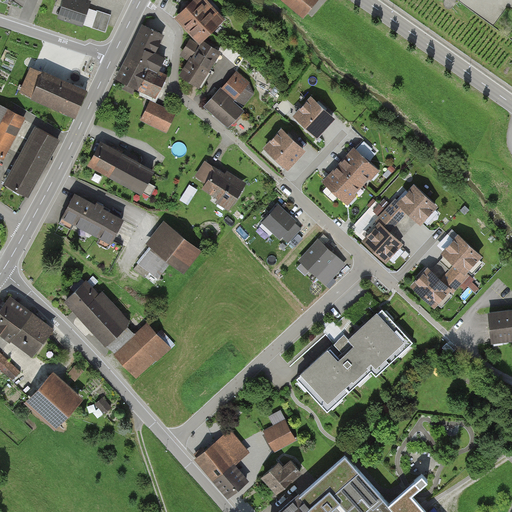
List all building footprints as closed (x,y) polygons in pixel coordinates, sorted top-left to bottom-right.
[(94,4),(80,0),(65,0),(60,19),(88,27),(94,4)] [(202,0),(199,0),(180,19),(203,42),(224,21),(202,0)] [(319,0),(280,0),(304,19),(319,0)] [(112,16),(98,12),(93,29),(106,33),(112,16)] [(169,37),(147,26),(121,81),(161,100),(172,77),(163,73),(171,57),(161,52),(169,37)] [(193,63),(184,77),(203,89),(227,52),(208,40),(204,45),(194,39),(183,56),(193,63)] [(75,117),(87,90),(35,66),(23,93),(75,117)] [(237,69),(222,86),(239,102),(255,84),(237,69)] [(239,102),(222,86),(205,106),(233,129),(249,110),(239,102)] [(312,95),(293,115),(319,138),(337,118),(312,95)] [(169,133),(179,114),(152,101),(143,121),(169,133)] [(0,155),(8,160),(29,118),(0,103),(0,155)] [(282,126),(263,147),(289,170),(307,149),(282,126)] [(57,144),(37,132),(6,185),(27,197),(57,144)] [(152,176),(103,148),(92,167),(142,194),(152,176)] [(375,169),(355,150),(326,181),(346,200),(375,169)] [(250,188),(208,165),(201,178),(211,183),(208,188),(223,197),(219,204),(236,213),(250,188)] [(414,183),(395,203),(421,226),(440,206),(414,183)] [(190,204),(199,188),(191,184),(182,199),(190,204)] [(121,223),(76,199),(64,220),(109,245),(121,223)] [(294,223),(278,209),(264,223),(280,238),(294,223)] [(380,220),(362,240),(387,263),(406,243),(380,220)] [(149,245),(184,272),(198,254),(164,227),(149,245)] [(459,232),(440,252),(465,276),(484,255),(459,232)] [(343,265),(317,243),(301,262),(326,284),(343,265)] [(429,265),(410,285),(435,308),(454,288),(429,265)] [(88,282),(66,299),(106,349),(135,326),(108,293),(101,298),(88,282)] [(57,332),(10,298),(0,311),(0,335),(35,361),(57,332)] [(410,346),(381,314),(349,343),(355,350),(339,365),(328,353),(299,381),(328,412),(371,371),(377,377),(410,346)] [(511,314),(491,317),(494,344),(511,341),(511,314)] [(154,324),(120,354),(141,378),(175,348),(154,324)] [(19,373),(0,354),(0,368),(12,380),(19,373)] [(83,406),(54,378),(31,402),(60,429),(83,406)] [(106,396),(90,404),(98,418),(114,409),(106,396)] [(290,423),(266,435),(274,452),(299,440),(290,423)] [(232,425),(195,455),(231,499),(251,482),(237,464),(253,451),(232,425)] [(291,451),(265,477),(281,493),(307,467),(291,451)] [(389,503),(346,454),(278,511),(425,511),(411,495),(427,481),(422,475),(389,503)]
